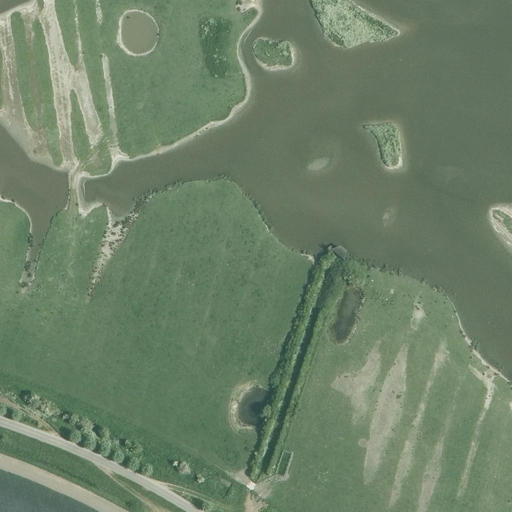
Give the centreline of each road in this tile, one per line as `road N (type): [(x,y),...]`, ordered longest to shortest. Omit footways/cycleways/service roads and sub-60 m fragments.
road 1 (track): [(323,264),(245,506)]
road 2 (unclassified): [(192,511),(90,456),(0,422)]
